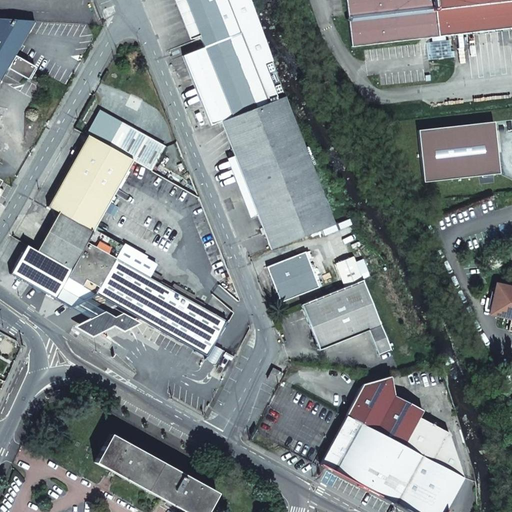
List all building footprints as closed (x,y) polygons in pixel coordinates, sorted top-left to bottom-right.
[(184,0),(204,48),(239,34),(239,33),(253,27),(242,0),(184,0)] [(239,34),(259,26),(249,0),(242,0),(253,27),(239,33),(239,34)] [(511,0),(345,0),(351,46),(352,47),(431,38),(432,42),(431,42),(433,58),(449,56),(447,40),(445,40),(444,36),(511,28),(511,0)] [(0,80),(0,81),(7,68),(27,79),(34,68),(14,56),(16,53),(34,21),(0,18),(0,80)] [(276,100),(284,97),(270,60),(271,60),(259,26),(239,34),(253,67),(262,64),(276,100)] [(187,54),(182,56),(191,79),(210,125),(220,121),(276,100),(262,64),(253,67),(239,34),(204,48),(194,52),(187,54)] [(187,81),(205,127),(210,125),(191,79),(187,81)] [(264,234),(270,250),(334,225),(284,97),(276,100),(220,121),(231,151),(233,156),(256,215),(264,234)] [(131,161),(151,171),(164,147),(98,111),(85,135),(87,136),(131,161)] [(423,182),(499,174),(494,122),(418,130),(420,156),(423,182)] [(46,207),(57,213),(91,232),(131,161),(87,136),(75,156),(46,207)] [(250,218),(256,215),(233,156),(227,158),(250,218)] [(37,248),(35,251),(70,271),(85,243),(91,232),(57,213),(37,248)] [(91,232),(85,243),(114,259),(120,248),(91,232)] [(11,238),(6,247),(20,255),(25,246),(11,238)] [(70,271),(54,299),(66,306),(68,308),(71,306),(83,300),(91,296),(94,294),(204,356),(221,326),(224,321),(221,320),(114,259),(85,243),(70,271)] [(10,275),(54,299),(70,271),(35,251),(25,246),(24,247),(20,255),(9,274),(10,275)] [(305,252),(266,267),(279,302),(318,287),(307,260),(310,259),(308,252),(305,253),(305,252)] [(344,287),(362,280),(352,256),(334,264),(344,287)] [(344,287),(300,305),(318,350),(367,330),(380,325),(362,280),(344,287)] [(511,288),(497,285),(490,314),(511,319),(511,318),(511,288)] [(88,319),(73,326),(92,337),(112,326),(121,332),(139,322),(122,312),(113,317),(83,300),(68,308),(88,319)] [(390,350),(380,325),(367,330),(377,355),(390,350)] [(277,384),(282,374),(271,368),(266,378),(277,384)] [(344,416),(350,419),(431,462),(446,433),(417,418),(421,411),(393,396),(388,378),(360,386),(344,416)] [(350,419),(344,416),(334,437),(322,459),(328,462),(350,419)] [(322,459),(319,464),(322,465),(409,511),(443,511),(461,478),(431,462),(350,419),(328,462),(322,459)] [(206,511),(217,493),(110,434),(94,463),(148,492),(183,511),(206,511)]
